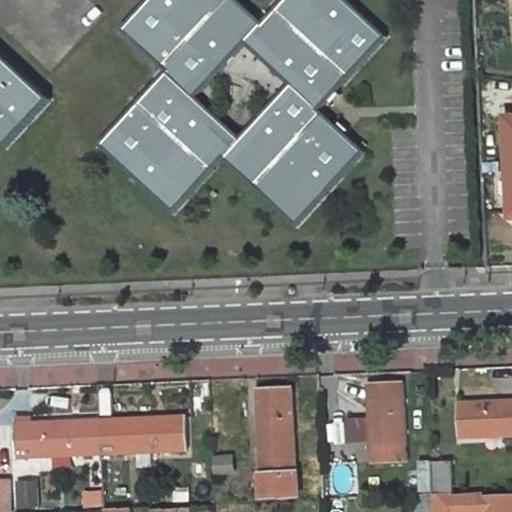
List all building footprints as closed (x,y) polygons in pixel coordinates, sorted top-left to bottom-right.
[(365,152),(350,138),(319,111),(387,37),(346,0),(285,0),(263,24),(237,0),(149,0),(122,30),(162,67),(156,74),(161,79),(100,145),(174,212),(224,158),(297,225),(365,152)] [(48,100),(0,55),(0,139),(7,146),(48,100)] [(398,387),(364,388),(365,410),(372,410),(373,450),(366,450),(367,465),(401,464),(398,387)] [(292,496),(288,391),(251,392),(251,413),(261,413),(262,444),(253,444),(256,497),(292,496)] [(511,401),(454,404),(455,442),(478,441),(478,432),(511,431),(511,401)] [(251,413),(253,444),(262,444),(261,413),(251,413)] [(183,453),(182,417),(159,417),(159,426),(132,426),(132,418),(97,420),(99,456),(183,453)] [(159,426),(159,417),(132,418),(132,426),(159,426)] [(47,422),(14,423),(15,460),(99,456),(97,420),(77,421),(77,429),(47,430),(47,422)] [(77,421),(47,422),(47,430),(77,429),(77,421)] [(478,441),(511,438),(511,431),(478,432),(478,441)] [(212,478),(226,477),(225,462),(211,462),(212,478)] [(449,498),(448,465),(426,466),(428,499),(449,498)] [(33,485),(13,486),(14,511),(18,511),(35,511),(33,485)] [(510,511),(511,508),(476,509),(475,497),(449,498),(428,499),(428,511),(510,511)] [(424,511),(425,503),(407,504),(407,511),(424,511)]
